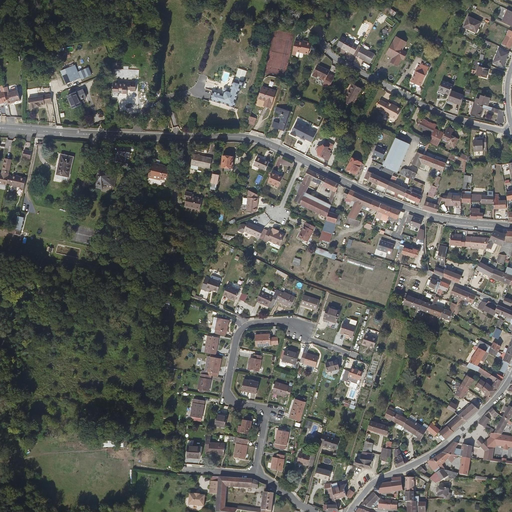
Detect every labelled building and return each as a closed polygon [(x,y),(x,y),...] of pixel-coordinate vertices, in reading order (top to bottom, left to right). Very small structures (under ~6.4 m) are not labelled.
[(503,22),(511,26),(511,11),(508,10),(503,22)] [(484,23),(470,17),(464,28),(479,35),(484,23)] [(381,32),(386,36),(390,29),(386,27),(385,29),(383,29),(381,32)] [(509,51),(511,46),(511,30),(510,30),(503,44),(507,46),(505,49),(509,51)] [(302,41),(292,38),(288,51),(293,52),(293,49),(304,51),(307,41),(302,40),(302,41)] [(400,52),(401,50),(405,43),(395,38),(385,54),(390,56),(389,57),(391,58),(389,63),(396,67),(400,59),(402,60),(405,55),(400,52)] [(351,43),(345,39),(339,49),(346,53),(347,52),(351,54),(356,47),(351,44),(351,43)] [(372,55),(359,48),(354,57),(367,65),(372,55)] [(508,53),(499,50),(494,63),(503,66),(508,53)] [(420,67),(418,66),(412,81),(421,85),(429,67),(421,64),(420,67)] [(331,84),(334,76),(328,73),(329,71),(317,65),(312,75),(317,77),(317,76),(320,77),(320,79),(325,81),(331,84)] [(489,68),(479,66),(477,75),(486,77),(489,68)] [(65,75),(63,72),(59,73),(64,86),(68,84),(67,80),(65,75)] [(75,77),(73,72),(65,75),(67,80),(75,77)] [(238,88),(239,82),(233,80),(232,82),(227,81),(224,90),(221,90),(217,92),(216,95),(206,92),(203,101),(208,102),(209,101),(222,105),(221,106),(229,108),(234,89),(235,90),(235,87),(238,88)] [(322,87),(328,90),(331,84),(325,81),(322,87)] [(443,81),(442,84),(438,93),(444,96),(445,94),(450,96),(451,92),(453,85),(443,81)] [(363,88),(353,83),(343,102),(353,107),(363,88)] [(107,98),(120,97),(121,93),(124,93),(124,95),(130,95),(130,87),(124,86),(124,88),(113,88),(113,86),(107,86),(107,98)] [(271,92),(257,89),(254,101),(261,103),(260,108),(267,110),(271,92)] [(463,96),(451,92),(450,96),(448,101),(461,105),(463,98),(463,96)] [(74,97),(77,104),(84,101),(81,94),(74,97)] [(51,103),(50,95),(26,98),(28,110),(34,109),(34,108),(38,107),(38,106),(43,105),(43,104),(51,103)] [(481,95),(479,103),(487,106),(490,98),(481,95)] [(71,112),(79,109),(77,104),(74,97),(66,100),(71,112)] [(5,111),(13,109),(18,108),(16,98),(7,100),(8,102),(3,103),(5,109),(5,111)] [(394,105),(389,102),(389,103),(381,100),(377,108),(384,111),(383,113),(397,120),(403,109),(398,106),(397,108),(393,106),(394,105)] [(479,103),(474,101),(470,113),(481,117),(483,109),(498,113),(499,109),(487,106),(479,103)] [(286,112),(273,109),(271,115),(279,116),(276,125),(270,124),(269,129),(281,132),(286,112)] [(432,133),(428,142),(434,145),(441,132),(434,129),(436,125),(433,124),(433,125),(430,123),(429,123),(426,122),(427,121),(422,119),(419,126),(423,128),(423,129),(423,130),(426,132),(427,131),(428,130),(432,133)] [(245,120),(243,128),(249,129),(251,121),(245,120)] [(290,132),(311,142),(317,130),(296,120),(290,132)] [(449,126),(443,138),(450,141),(446,148),(451,151),(453,148),(457,150),(462,139),(453,135),(456,129),(449,126)] [(442,137),(441,132),(434,145),(439,144),(442,137)] [(410,144),(397,138),(384,166),(387,168),(393,170),(395,171),(397,172),(410,144)] [(488,147),(488,139),(481,139),(481,140),(474,140),(474,151),(484,151),(484,147),(488,147)] [(328,155),(330,151),(331,149),(323,145),(321,147),(316,149),(314,152),(316,158),(325,163),(327,159),(328,155)] [(330,151),(336,154),(340,148),(333,145),(331,149),(330,151)] [(27,159),(29,151),(21,150),(20,157),(27,159)] [(127,155),(116,152),(114,158),(112,157),(110,165),(116,168),(115,170),(121,172),(124,166),(120,164),(121,161),(125,162),(127,155)] [(444,169),(446,163),(418,152),(412,165),(420,169),(422,164),(441,171),(439,177),(438,177),(434,187),(437,188),(444,169)] [(466,161),(466,156),(459,153),(457,157),(466,161)] [(209,157),(191,154),(189,164),(207,168),(209,157)] [(70,157),(58,155),(54,174),(66,177),(70,157)] [(219,163),(219,169),(221,169),(221,171),(226,172),(226,169),(229,169),(230,158),(219,157),(219,163)] [(266,163),(254,158),(251,166),(262,172),(266,163)] [(0,184),(4,185),(4,183),(6,176),(9,161),(1,159),(0,166),(0,184)] [(347,170),(359,176),(363,168),(364,164),(352,159),(347,170)] [(162,168),(153,166),(151,176),(158,177),(166,178),(169,168),(167,167),(162,166),(162,168)] [(95,169),(93,179),(101,187),(102,182),(111,184),(114,171),(102,169),(102,170),(95,169)] [(406,177),(409,179),(413,180),(416,173),(410,170),(406,177)] [(321,178),(306,171),(300,186),(306,189),(309,182),(317,186),(321,178)] [(365,179),(387,189),(391,181),(387,179),(383,177),(368,171),(365,179)] [(276,179),(276,177),(269,174),(265,183),(276,188),(279,180),(276,179)] [(21,188),(23,178),(10,175),(9,177),(8,183),(8,185),(21,188)] [(466,182),(472,183),(472,175),(463,175),(463,189),(466,189),(466,182)] [(101,187),(93,179),(92,185),(101,188),(101,187)] [(333,199),(338,186),(324,180),(321,188),(331,192),(328,201),(331,203),(333,199)] [(387,189),(404,196),(407,188),(391,181),(387,189)] [(306,189),(300,186),(296,196),(292,203),(298,206),(302,198),(306,189)] [(344,200),(348,191),(338,186),(333,199),(338,201),(339,198),(344,200)] [(433,198),(436,190),(437,188),(434,187),(432,186),(428,196),(433,198)] [(404,196),(420,203),(422,195),(407,188),(404,196)] [(349,202),(353,194),(348,191),(344,200),(349,202)] [(189,193),(182,192),(181,199),(183,199),(182,207),(196,210),(198,199),(189,197),(189,193)] [(255,201),(255,197),(245,192),(245,200),(245,206),(244,212),(255,213),(256,203),(256,201),(255,201)] [(499,194),(494,193),(494,196),(495,204),(495,209),(507,209),(507,200),(499,199),(499,194)] [(463,203),(472,204),(472,202),(472,201),(473,195),(469,194),(464,194),(464,195),(463,198),(463,203)] [(371,211),(375,203),(369,201),(357,195),(353,204),(359,206),(371,211)] [(446,205),(454,206),(455,197),(455,195),(451,195),(451,198),(446,198),(440,197),(438,205),(426,202),(424,208),(437,213),(441,202),(446,202),(446,205)] [(481,203),(495,204),(494,196),(481,195),(481,201),(481,203)] [(463,207),(463,203),(463,198),(455,197),(454,206),(463,207)] [(308,201),(302,198),(298,206),(304,209),(308,201)] [(311,213),(314,204),(310,202),(308,201),(304,209),(311,213)] [(325,220),(329,210),(331,203),(328,201),(325,208),(324,207),(323,208),(319,217),(325,220)] [(375,213),(379,205),(375,203),(371,211),(375,213)] [(323,208),(314,204),(311,213),(319,217),(323,208)] [(352,221),(359,206),(353,204),(350,211),(348,215),(346,219),(352,221)] [(379,219),(380,216),(384,207),(379,205),(375,213),(374,217),(379,219)] [(395,221),(399,212),(384,207),(380,216),(395,221)] [(479,219),(484,220),(484,213),(481,213),(481,209),(472,208),(471,219),(479,220),(479,219)] [(329,215),(331,210),(329,210),(325,220),(324,223),(334,226),(337,216),(329,215)] [(15,216),(13,229),(20,231),(23,218),(15,216)] [(421,221),(411,218),(408,225),(407,226),(418,230),(421,221)] [(257,242),(262,231),(258,230),(246,224),(245,228),(243,227),(239,227),(237,232),(241,235),(242,233),(254,239),(254,240),(257,242)] [(314,231),(305,226),(303,230),(302,229),(297,241),(306,245),(314,231)] [(275,231),(271,229),(270,232),(266,230),(261,242),(265,244),(266,242),(278,246),(282,237),(276,234),(274,234),(275,231)] [(502,233),(494,230),(493,233),(490,238),(486,247),(491,249),(494,242),(498,244),(502,233)] [(508,233),(502,233),(498,244),(503,246),(505,241),(508,233)] [(465,248),(467,236),(463,236),(463,234),(457,234),(457,235),(451,234),(449,246),(465,248)] [(486,247),(490,238),(471,237),(470,248),(486,249),(486,247)] [(396,248),(398,241),(391,239),(389,245),(396,248)] [(511,242),(505,241),(503,246),(500,253),(507,255),(510,256),(511,253),(511,242)] [(316,248),(315,254),(335,259),(337,253),(316,248)] [(409,250),(402,248),(400,255),(414,260),(416,253),(409,251),(409,250)] [(435,259),(445,261),(445,258),(447,252),(440,251),(437,250),(435,259)] [(500,253),(497,261),(503,263),(507,255),(500,253)] [(292,264),(300,266),(301,259),(294,257),(292,264)] [(477,270),(491,276),(494,269),(481,262),(477,270)] [(444,276),(444,270),(435,267),(434,272),(444,276)] [(494,269),(491,276),(509,284),(511,277),(511,275),(505,273),(494,269)] [(452,280),(455,273),(444,270),(444,276),(452,280)] [(452,280),(459,283),(461,276),(455,273),(452,280)] [(211,288),(214,290),(217,291),(220,282),(205,277),(201,288),(209,291),(210,290),(211,288)] [(441,283),(431,279),(428,288),(439,291),(441,283)] [(231,296),(230,297),(236,299),(240,289),(239,289),(241,285),(233,282),(232,286),(231,286),(223,297),(231,296)] [(439,291),(437,294),(439,295),(441,291),(448,293),(450,286),(442,282),(441,283),(439,291)] [(221,296),(223,297),(231,286),(224,287),(221,296)] [(458,302),(462,291),(454,287),(451,295),(458,298),(457,302),(458,302)] [(275,296),(263,290),(257,300),(270,306),(275,296)] [(297,297),(285,291),(280,301),(291,308),(297,297)] [(458,302),(457,306),(460,307),(462,301),(467,302),(469,299),(471,300),(473,296),(462,291),(458,302)] [(320,301),(305,296),(301,307),(313,311),(314,308),(317,309),(320,301)] [(403,304),(430,314),(433,305),(407,296),(403,304)] [(505,298),(503,302),(505,304),(511,306),(511,301),(511,299),(505,297),(505,298)] [(433,305),(430,314),(441,318),(444,309),(436,307),(438,304),(434,302),(433,305)] [(444,309),(441,318),(444,319),(451,322),(454,315),(457,306),(452,304),(449,312),(446,310),(448,302),(447,302),(444,309)] [(487,305),(488,303),(483,302),(479,309),(483,311),(487,305)] [(483,311),(494,316),(496,311),(489,306),(487,305),(483,311)] [(508,318),(511,312),(498,306),(496,311),(506,317),(508,318)] [(341,312),(329,308),(325,320),(330,321),(329,323),(337,326),(341,312)] [(218,319),(215,335),(225,337),(228,321),(218,319)] [(357,327),(344,323),(341,333),(354,337),(357,327)] [(496,328),(493,337),(498,339),(502,331),(496,328)] [(271,335),(256,336),(256,347),(279,345),(278,338),(272,338),(271,335)] [(208,336),(205,353),(215,355),(218,338),(208,336)] [(373,349),(376,339),(363,336),(360,346),(368,349),(369,348),(373,349)] [(480,341),(477,346),(480,347),(487,351),(489,352),(491,347),(480,341)] [(494,342),(491,347),(498,352),(501,346),(494,342)] [(487,351),(480,347),(473,357),(481,360),(487,351)] [(498,352),(491,347),(489,352),(497,356),(498,352)] [(302,363),(302,362),(299,361),(301,352),(287,348),(284,360),(297,364),(296,368),(300,369),(302,363)] [(321,357),(305,352),(302,362),(302,363),(317,368),(321,357)] [(503,352),(498,352),(497,356),(504,360),(506,353),(503,352)] [(263,356),(256,355),(255,360),(251,360),(250,370),(261,372),(263,356)] [(208,375),(212,376),(218,377),(221,359),(211,357),(208,375)] [(481,360),(473,357),(470,362),(477,366),(481,360)] [(338,360),(327,363),(329,371),(340,369),(338,360)] [(478,371),(479,367),(477,366),(470,362),(466,367),(478,371)] [(492,374),(479,367),(478,371),(490,377),(492,374)] [(362,374),(350,369),(348,376),(348,377),(347,381),(353,383),(355,380),(359,381),(362,374)] [(208,375),(201,374),(197,391),(209,393),(212,379),(211,379),(212,376),(208,375)] [(498,388),(502,380),(498,377),(492,374),(490,377),(495,380),(492,386),(487,382),(487,383),(481,380),(477,387),(486,392),(486,394),(491,398),(498,388)] [(473,380),(473,379),(466,376),(461,384),(469,388),(473,380)] [(257,384),(243,381),(241,392),(255,395),(257,384)] [(287,394),(290,395),(293,387),(276,382),(273,393),(286,397),(287,394)] [(468,389),(469,388),(461,384),(458,389),(466,393),(468,389)] [(466,393),(458,389),(455,394),(458,396),(463,399),(466,393)] [(302,398),(299,397),(298,399),(295,399),(289,418),(300,421),(305,402),(302,401),(302,398)] [(460,416),(465,411),(453,404),(450,402),(447,408),(460,416)] [(468,420),(480,409),(473,403),(465,411),(460,416),(468,420)] [(202,420),(204,406),(193,405),(191,418),(202,420)] [(385,416),(404,427),(409,419),(388,409),(385,416)] [(510,419),(505,415),(496,431),(494,434),(501,435),(510,419)] [(460,416),(448,426),(454,431),(468,420),(460,416)] [(484,416),(479,423),(485,427),(487,425),(490,420),(484,416)] [(227,419),(216,417),(214,427),(224,429),(227,419)] [(409,419),(404,427),(420,436),(417,441),(420,442),(422,438),(425,433),(427,430),(409,419)] [(390,427),(371,421),(370,421),(367,433),(367,434),(367,436),(370,437),(371,435),(370,432),(371,430),(388,435),(390,427)] [(250,423),(242,422),(239,435),(248,437),(250,423)] [(435,435),(439,432),(440,431),(431,423),(427,430),(425,433),(427,434),(430,431),(435,435)] [(487,425),(485,427),(492,434),(494,434),(496,431),(487,425)] [(446,439),(454,431),(448,426),(440,433),(446,439)] [(288,431),(278,429),(275,446),(285,448),(288,431)] [(490,437),(486,441),(494,449),(498,445),(503,446),(503,449),(507,449),(507,447),(511,447),(511,436),(502,435),(501,435),(494,434),(492,434),(490,437)] [(370,437),(367,436),(363,452),(372,454),(373,444),(369,442),(370,437)] [(339,442),(323,437),(320,445),(323,446),(323,448),(336,452),(339,442)] [(477,443),(481,447),(483,445),(485,443),(481,438),(477,443)] [(494,449),(486,441),(485,443),(483,445),(481,447),(485,451),(483,460),(493,461),(493,459),(494,449)] [(206,445),(205,455),(225,456),(226,443),(211,442),(210,445),(206,445)] [(459,443),(455,442),(443,452),(459,456),(463,457),(472,459),(473,447),(462,444),(461,449),(457,448),(459,443)] [(246,460),(248,445),(236,443),(233,458),(246,460)] [(202,447),(188,446),(187,457),(201,458),(202,447)] [(383,448),(382,455),(391,457),(391,450),(386,449),(383,448)] [(449,459),(443,452),(439,455),(445,462),(449,459)] [(459,456),(443,452),(449,459),(452,462),(459,456)] [(296,464),(307,467),(310,456),(300,453),(296,464)] [(285,456),(278,455),(277,458),(274,457),(272,469),(282,471),(285,456)] [(445,462),(439,455),(435,458),(441,466),(442,468),(445,466),(443,463),(445,462)] [(307,467),(313,469),(316,458),(310,456),(307,467)] [(356,459),(354,464),(370,468),(372,460),(374,460),(374,458),(373,457),(372,457),(370,459),(361,458),(361,460),(356,459)] [(395,460),(398,467),(406,463),(403,457),(395,460)] [(472,459),(463,457),(459,474),(468,476),(472,459)] [(441,466),(435,458),(430,461),(431,463),(429,464),(431,467),(433,465),(438,472),(443,468),(442,468),(441,466)] [(332,473),(319,468),(316,477),(330,481),(332,473)] [(428,477),(424,474),(420,471),(419,473),(420,477),(429,484),(432,480),(437,484),(448,476),(443,469),(443,468),(438,472),(436,473),(432,477),(431,479),(428,477)] [(414,477),(407,476),(406,491),(413,491),(414,477)] [(258,488),(259,483),(253,480),(219,477),(219,482),(218,494),(216,511),(224,511),(225,508),(227,487),(258,488)] [(403,491),(402,479),(402,478),(392,479),(393,483),(377,485),(377,487),(375,488),(375,493),(377,493),(377,494),(380,494),(381,495),(397,492),(403,491)] [(218,494),(219,482),(211,481),(210,494),(218,494)] [(339,487),(332,488),(333,493),(335,498),(336,500),(347,496),(346,494),(345,488),(347,483),(338,486),(339,487)] [(437,496),(445,497),(445,499),(449,499),(450,498),(451,493),(449,492),(449,490),(447,488),(437,487),(436,493),(438,493),(437,496)] [(413,491),(406,491),(405,501),(405,502),(408,503),(418,502),(418,496),(413,496),(413,491)] [(238,510),(251,511),(271,511),(274,494),(264,492),(261,510),(238,507),(238,510)] [(380,499),(378,496),(374,493),(363,505),(374,508),(374,506),(373,505),(375,503),(379,504),(380,499)] [(200,494),(195,494),(195,495),(190,494),(189,505),(204,506),(205,496),(200,495),(200,494)] [(385,499),(380,499),(379,504),(378,509),(390,509),(391,500),(385,499)] [(334,504),(328,505),(328,511),(339,510),(336,500),(333,501),(334,504)] [(417,511),(418,502),(408,503),(408,511),(417,511)] [(425,511),(426,503),(418,502),(417,511),(425,511)]
